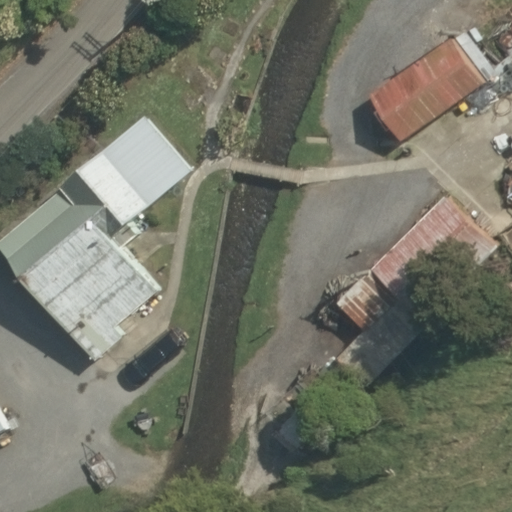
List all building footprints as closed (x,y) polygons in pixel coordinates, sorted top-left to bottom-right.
[(488,78),(455,32),(370,93),(404,139),(488,78)] [(148,112),(0,239),(0,241),(98,357),(126,334),(118,325),(162,287),(125,244),(141,231),(131,220),(194,167),(148,112)] [(504,249),(448,193),(339,300),(365,327),(337,354),(366,383),(504,249)] [(303,381),(261,421),(292,452),(333,412),(303,381)] [(0,405),(0,429),(11,423),(0,405)]
